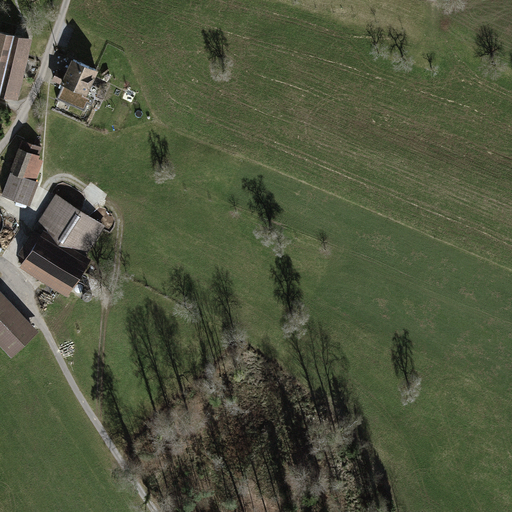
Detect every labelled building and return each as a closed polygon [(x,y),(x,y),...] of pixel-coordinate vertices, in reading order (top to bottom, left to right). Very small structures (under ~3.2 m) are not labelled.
[(33,40),(0,32),(0,104),(2,105),(4,94),(19,98),(33,40)] [(79,60),(67,85),(90,95),(102,70),(79,60)] [(28,139),(8,193),(29,201),(50,147),(28,139)] [(61,202),(20,269),(68,298),(109,231),(61,202)] [(0,287),(0,345),(2,347),(13,360),(42,334),(0,287)]
